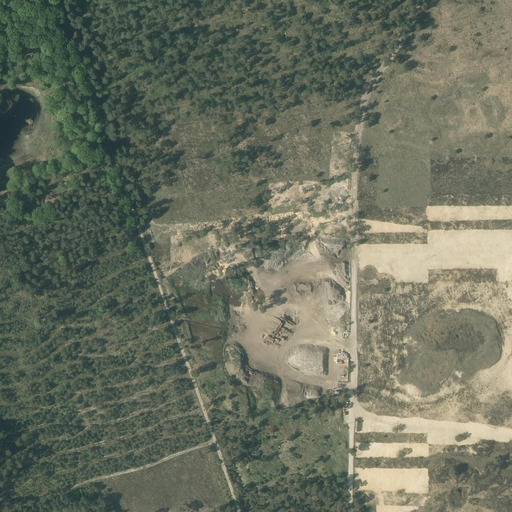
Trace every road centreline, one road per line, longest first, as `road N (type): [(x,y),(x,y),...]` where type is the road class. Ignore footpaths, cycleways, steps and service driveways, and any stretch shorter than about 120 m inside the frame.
road 1 (track): [(57,0),(238,511)]
road 2 (track): [(350,511),(356,145),(362,105),(403,30),(410,0)]
road 3 (track): [(4,511),(213,440)]
